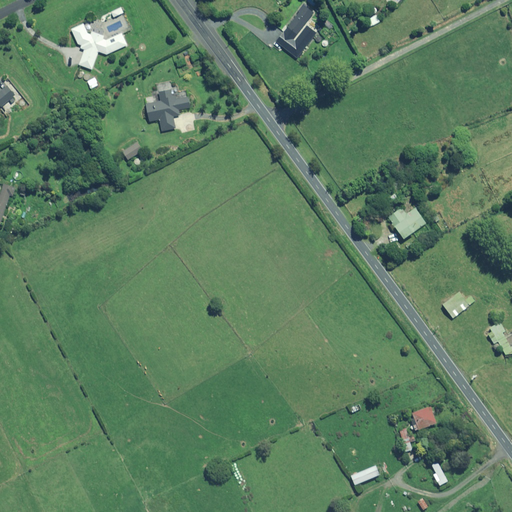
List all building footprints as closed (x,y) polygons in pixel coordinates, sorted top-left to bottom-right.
[(316,12),(306,4),(300,12),(301,12),(288,28),(298,36),(316,12)] [(122,17),(118,10),(114,13),(117,20),(122,17)] [(336,25),(329,20),(326,23),(333,29),(336,25)] [(101,52),(109,56),(130,45),(124,33),(105,42),(107,37),(92,32),(91,36),(85,23),(73,29),(83,52),(86,51),(80,63),(94,69),(101,52)] [(307,45),(315,39),(309,31),(301,37),(307,45)] [(315,39),(307,45),(314,53),(322,47),(315,39)] [(101,85),(97,78),(89,82),(93,89),(101,85)] [(17,95),(9,86),(0,94),(0,102),(4,107),(17,95)] [(180,94),(175,95),(174,90),(161,92),(163,101),(158,102),(157,96),(147,99),(152,122),(161,120),(164,132),(178,129),(176,116),(182,115),(181,110),(193,108),(191,97),(181,99),(180,94)] [(145,151),(139,142),(124,152),(130,160),(145,151)] [(18,187),(6,183),(1,200),(0,199),(0,228),(1,229),(12,195),(15,196),(18,187)] [(408,214),(404,208),(397,213),(395,210),(388,215),(395,224),(392,226),(395,230),(398,228),(406,239),(429,223),(418,208),(408,214)] [(418,240),(408,246),(412,252),(422,246),(418,240)] [(468,299),(462,292),(445,305),(455,319),(477,301),(473,296),(468,299)] [(500,341),(507,355),(511,354),(511,344),(505,333),(508,331),(503,324),(489,332),(496,344),(500,341)] [(440,423),(434,406),(414,413),(420,430),(440,423)] [(409,430),(402,432),(407,452),(415,450),(412,442),(417,441),(416,436),(411,437),(409,430)] [(450,481),(439,461),(433,465),(438,473),(435,475),(442,486),(450,481)] [(382,475),(378,466),(353,476),(357,485),(382,475)] [(431,507),(425,499),(420,503),(426,511),(431,507)]
